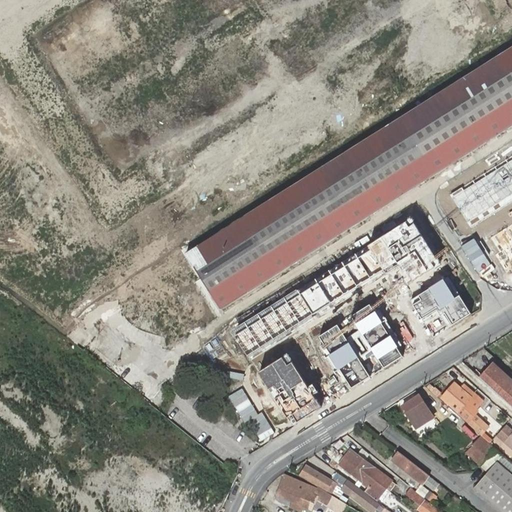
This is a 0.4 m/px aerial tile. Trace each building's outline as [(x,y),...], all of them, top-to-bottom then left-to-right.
[(219,308),(511,121),(511,46),(186,254),(219,308)] [(504,261),(511,256),(511,211),(507,203),(481,218),(504,261)] [(0,216),(0,231),(1,232),(9,222),(0,216)] [(498,368),(495,365),(482,379),(485,382),(498,368)] [(511,381),(498,368),(485,382),(511,406),(511,381)] [(455,384),(442,398),(458,412),(470,424),(484,436),(490,429),(477,417),(476,411),(481,405),(462,388),(461,389),(455,384)] [(464,385),(462,388),(481,405),(484,402),(464,385)] [(419,396),(402,406),(415,425),(432,415),(419,396)] [(511,431),(506,426),(497,437),(511,449),(511,431)] [(467,453),(481,465),(494,450),(480,438),(478,440),(467,453)] [(351,450),(345,457),(376,480),(387,488),(393,481),(351,450)] [(400,452),(394,459),(423,482),(428,475),(400,452)] [(376,480),(345,457),(340,464),(357,477),(360,479),(364,482),(369,486),(365,493),(380,504),(384,499),(390,490),(387,488),(376,480)] [(496,464),(509,475),(511,471),(511,466),(502,458),(496,464)] [(153,487),(159,477),(129,459),(123,468),(153,487)] [(511,511),(511,477),(509,475),(496,464),(496,463),(474,489),(500,511),(511,511)] [(306,466),(301,474),(333,493),(340,497),(343,491),(371,509),(376,502),(365,493),(364,493),(361,491),(355,487),(346,481),(343,488),(338,485),(306,466)] [(311,487),(285,475),(277,494),(292,501),(305,506),(312,509),(316,499),(320,501),(322,498),(330,502),(334,495),(319,486),(315,493),(310,491),(311,487)] [(430,477),(425,483),(433,489),(434,490),(439,484),(430,477)] [(364,482),(360,479),(355,487),(359,489),(364,482)] [(437,497),(421,485),(417,490),(424,496),(432,502),(437,497)] [(442,511),(410,487),(406,493),(421,504),(420,506),(420,508),(425,511),(442,511)] [(340,499),(334,495),(330,502),(328,505),(326,508),(332,511),(335,511),(342,500),(340,499)] [(292,501),(290,508),(299,511),(302,511),(305,506),(292,501)] [(374,511),(380,504),(376,502),(371,509),(374,511)]
